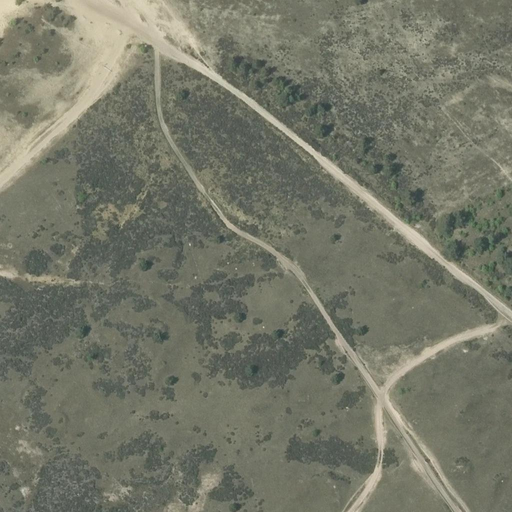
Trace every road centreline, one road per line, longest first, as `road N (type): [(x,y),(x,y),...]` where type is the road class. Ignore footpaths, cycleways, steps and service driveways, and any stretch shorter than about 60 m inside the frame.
road 1 (track): [(455,511),(289,265),(218,216),(167,139),(152,39)]
road 2 (track): [(511,317),(220,79),(152,39)]
road 3 (track): [(511,320),(425,352),(393,376),(379,397),(380,469),(350,511)]
